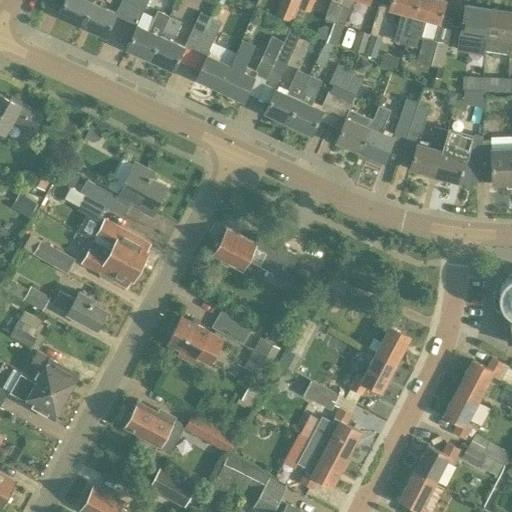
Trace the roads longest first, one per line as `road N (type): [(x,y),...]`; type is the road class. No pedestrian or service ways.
road 1 (residential): [(37,511),(227,152)]
road 2 (residential): [(356,511),(436,362),(463,236)]
road 3 (residential): [(227,152),(0,37)]
road 4 (residential): [(463,236),(415,228),(227,152)]
